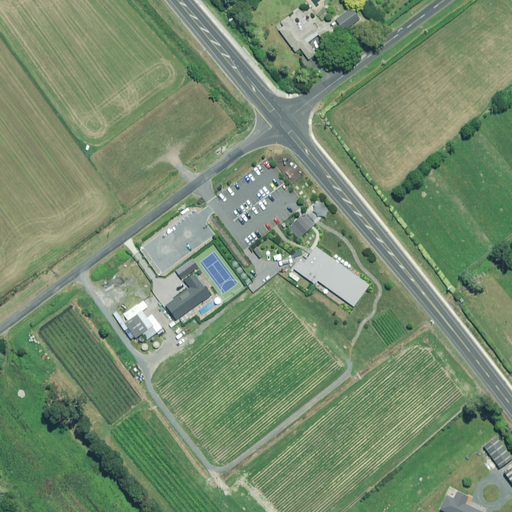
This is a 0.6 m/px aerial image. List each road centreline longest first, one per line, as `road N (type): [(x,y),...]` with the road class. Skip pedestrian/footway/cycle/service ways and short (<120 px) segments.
road 1 (primary): [(511,403),(281,120)]
road 2 (residential): [(0,329),(281,120)]
road 3 (unclassified): [(281,120),(444,0)]
road 4 (primary): [(281,120),(188,10)]
